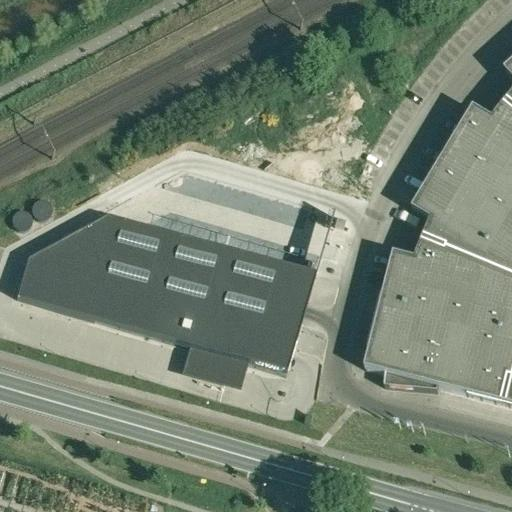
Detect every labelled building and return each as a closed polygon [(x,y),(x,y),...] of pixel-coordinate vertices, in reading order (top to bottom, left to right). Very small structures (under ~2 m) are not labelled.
[(474,112),(443,163),(511,205),(511,111),(506,106),(492,123),(474,112)] [(511,205),(443,163),(413,213),(431,224),(511,263),(511,205)] [(315,281),(108,221),(27,264),(15,304),(286,383),(315,281)] [(511,328),(511,263),(431,224),(414,263),(394,258),(365,372),(386,378),(511,328)] [(511,328),(386,378),(384,391),(438,396),(438,391),(511,409),(511,328)]
